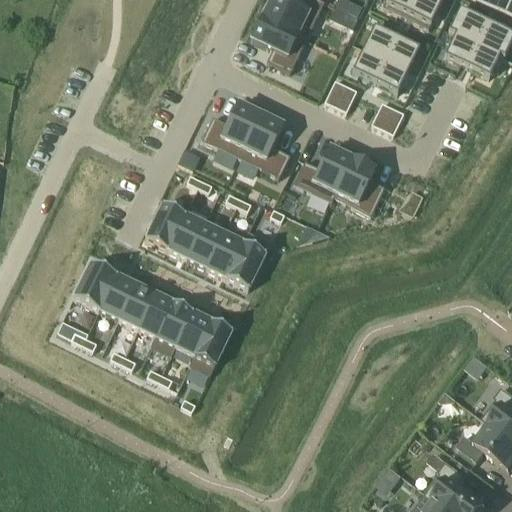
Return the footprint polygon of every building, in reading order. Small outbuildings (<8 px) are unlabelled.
[(388,0),(382,13),(406,25),(408,20),(407,20),(416,0),(388,0)] [(423,0),(416,0),(407,20),(408,20),(429,31),(440,8),(423,0)] [(423,0),(440,8),(444,0),(423,0)] [(271,1),(260,24),(305,45),(322,12),(298,1),(293,12),(271,1)] [(362,12),(353,8),(347,19),(356,24),(362,12)] [(459,14),(448,36),(477,50),(488,28),(459,14)] [(347,20),(342,31),(352,35),(357,24),(347,20)] [(260,24),(250,46),(271,57),(266,68),(289,79),(305,45),(260,24)] [(511,39),(488,28),(477,50),(503,63),(511,45),(511,39)] [(373,32),(362,55),(385,66),(396,43),(373,32)] [(454,40),(443,62),(466,73),(477,50),(448,36),(447,37),(454,40)] [(396,43),(385,66),(407,77),(418,54),(396,43)] [(477,50),(466,73),(488,84),(499,62),(503,64),(503,63),(477,50)] [(362,55),(351,77),(374,88),(385,66),(362,55)] [(385,66),(374,88),(375,89),(396,99),(407,77),(385,66)] [(334,86),(329,97),(336,101),(341,90),(334,86)] [(341,90),(336,101),(343,104),(349,93),(341,90)] [(349,93),(343,104),(351,108),(356,97),(349,93)] [(329,97),(324,108),(331,112),(336,101),(329,97)] [(336,101),(331,112),(338,115),(343,104),(336,101)] [(343,104),(338,115),(345,118),(351,108),(343,104)] [(212,123),(201,147),(238,165),(242,156),(251,138),(260,120),(237,109),(227,130),(212,123)] [(381,109),(376,120),(383,123),(388,113),(381,109)] [(388,113),(383,123),(390,127),(396,116),(388,113)] [(396,116),(390,127),(398,130),(403,120),(396,116)] [(242,156),(238,165),(278,184),(290,161),(272,152),(282,131),(260,120),(251,138),(242,156)] [(376,120),(371,131),(378,134),(383,123),(376,120)] [(383,123),(378,134),(385,138),(390,127),(383,123)] [(390,127),(385,138),(392,141),(398,130),(390,127)] [(307,169),(296,193),(331,209),(333,205),(335,201),(334,200),(351,164),(329,153),(319,175),(307,169)] [(335,201),(333,205),(370,223),(384,194),(368,186),(374,175),(351,164),(334,200),(335,201)] [(190,181),(186,189),(197,194),(200,187),(190,181)] [(200,187),(197,194),(208,199),(211,192),(200,187)] [(407,205),(418,211),(422,202),(411,196),(407,205)] [(229,200),(225,207),(236,213),(239,205),(229,200)] [(239,205),(236,213),(247,218),(250,211),(239,205)] [(161,210),(144,246),(166,257),(184,221),(161,210)] [(184,221),(166,257),(186,267),(203,230),(184,221)] [(203,230),(186,267),(205,276),(223,240),(222,239),(203,230)] [(223,240),(205,276),(225,285),(247,238),(246,240),(226,231),(222,239),(223,240)] [(307,231),(303,239),(314,244),(318,237),(307,231)] [(247,238),(225,285),(247,296),(265,260),(270,249),(247,238)] [(90,269),(72,305),(78,308),(85,312),(98,318),(115,281),(90,269)] [(115,281),(98,318),(117,327),(135,291),(115,281)] [(135,291),(117,327),(137,337),(154,300),(135,291)] [(154,300),(137,337),(153,345),(154,345),(172,309),(154,300)] [(153,345),(149,353),(170,363),(174,355),(174,354),(191,318),(172,309),(154,345),(153,345)] [(191,318),(174,354),(174,355),(192,363),(193,364),(202,346),(211,327),(191,318)] [(192,363),(188,372),(209,382),(213,374),(231,337),(211,327),(202,346),(193,364),(192,363)] [(74,339),(71,346),(82,352),(85,344),(74,339)] [(85,344),(82,352),(92,357),(96,350),(85,344)] [(113,358),(110,365),(120,371),(124,363),(113,358)] [(474,362),(464,375),(477,385),(487,372),(474,362)] [(124,363),(120,371),(131,376),(135,369),(124,363)] [(150,376),(146,383),(157,388),(161,381),(150,376)] [(161,381),(157,388),(168,393),(171,386),(161,381)] [(495,406),(481,425),(511,448),(511,401),(501,393),(493,404),(495,406)] [(184,406),(180,413),(191,418),(194,411),(184,406)] [(465,442),(456,453),(476,468),(484,458),(510,477),(511,474),(511,448),(481,425),(480,426),(484,429),(471,447),(465,442)] [(438,480),(425,499),(441,511),(483,511),(458,493),(465,483),(445,468),(437,479),(438,480)] [(390,474),(383,483),(394,491),(401,482),(390,474)] [(441,511),(425,499),(424,500),(415,511),(441,511)]
